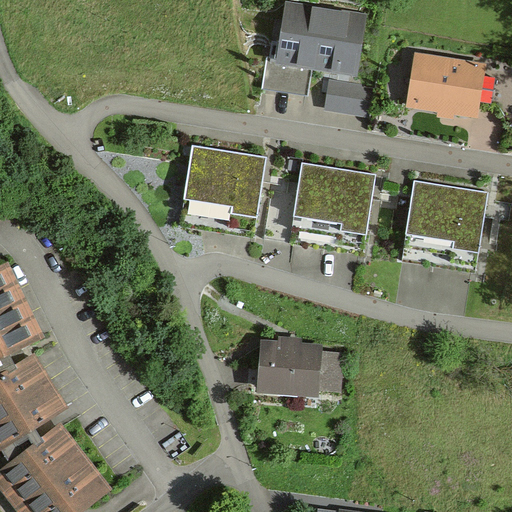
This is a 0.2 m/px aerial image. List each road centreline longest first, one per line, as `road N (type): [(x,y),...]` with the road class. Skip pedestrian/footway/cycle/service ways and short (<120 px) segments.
road 1 (residential): [(61,137),(101,108),(127,105),(511,167)]
road 2 (residential): [(176,286),(202,269),(236,266),(443,331),(511,340)]
road 3 (residential): [(176,286),(135,212),(61,137)]
road 4 (residential): [(239,462),(176,286)]
